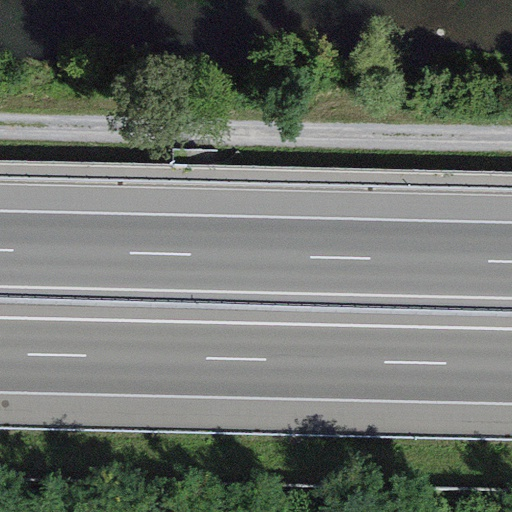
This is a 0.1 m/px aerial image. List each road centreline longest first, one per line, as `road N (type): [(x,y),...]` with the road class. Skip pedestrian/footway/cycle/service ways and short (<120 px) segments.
road 1 (track): [(0,119),(511,132)]
road 2 (motorway): [(0,352),(511,364)]
road 3 (motorway): [(511,255),(0,244)]
